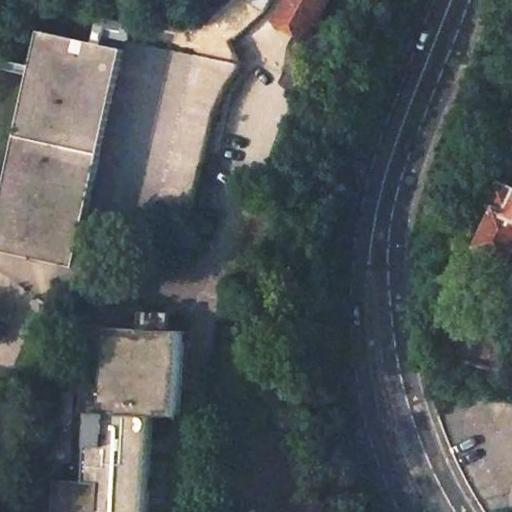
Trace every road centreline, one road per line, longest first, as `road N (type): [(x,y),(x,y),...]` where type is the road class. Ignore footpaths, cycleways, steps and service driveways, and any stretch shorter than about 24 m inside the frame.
road 1 (primary): [(454,511),(401,387),(385,266),(390,212),(468,0)]
road 2 (primary): [(430,0),(351,211),(342,311),(360,422),(394,511)]
